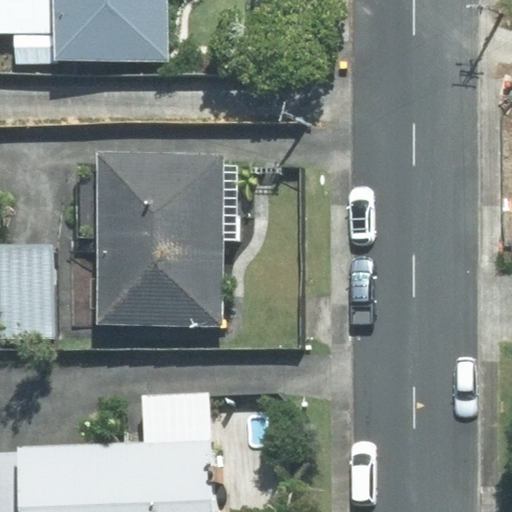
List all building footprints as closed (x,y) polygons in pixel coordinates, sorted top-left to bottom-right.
[(71,0),(0,0),(0,31),(71,34),(71,0)] [(183,53),(184,0),(82,0),(82,50),(183,53)] [(245,155),(121,150),(113,325),(237,331),(245,155)] [(65,246),(18,244),(14,330),(61,332),(65,246)] [(239,511),(239,441),(51,444),(51,453),(2,454),(2,511),(239,511)]
